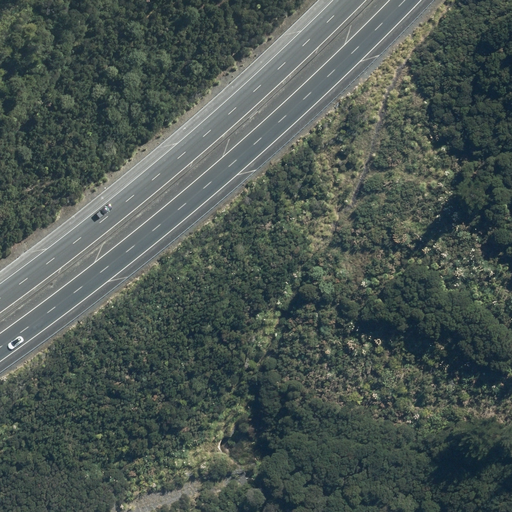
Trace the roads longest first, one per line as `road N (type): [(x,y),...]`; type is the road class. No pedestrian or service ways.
road 1 (motorway): [(405,0),(255,143),(0,347)]
road 2 (motorway): [(0,297),(157,175),(349,0)]
road 3 (track): [(123,511),(178,489),(241,480),(271,511)]
